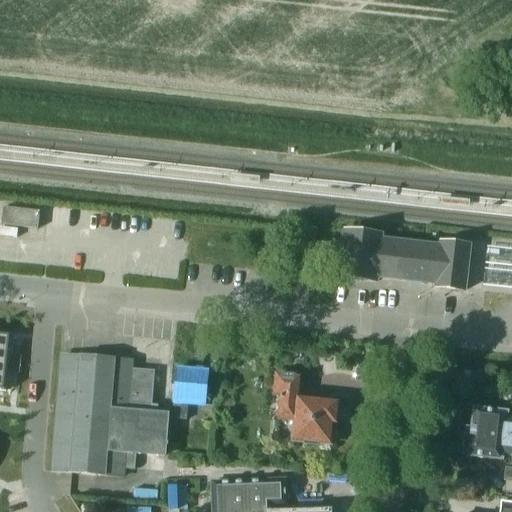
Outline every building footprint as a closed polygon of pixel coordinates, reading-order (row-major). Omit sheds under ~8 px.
[(259,178),(231,175),(231,179),(231,182),(258,185),(259,182),(259,178)] [(441,205),(469,208),(469,205),(470,201),(442,198),(441,202),(441,205)] [(41,212),(3,208),(1,225),(38,230),(41,212)] [(317,230),(299,228),(297,254),(315,256),(317,230)] [(382,237),(344,233),(341,261),(339,279),(378,283),(378,280),(437,286),(437,288),(465,291),(470,247),(439,244),(439,246),(424,245),(381,240),(382,237)] [(511,264),(491,262),(489,283),(511,285),(511,264)] [(0,391),(5,392),(7,373),(8,364),(9,356),(11,337),(0,336),(0,391)] [(9,356),(8,364),(20,366),(20,357),(9,356)] [(165,457),(169,415),(152,413),(155,373),(134,371),(135,365),(131,362),(99,359),(63,356),(60,359),(50,470),(51,472),(122,478),(125,475),(126,467),(134,468),(135,455),(165,457)] [(19,374),(20,366),(8,364),(7,373),(19,374)] [(176,370),(173,410),(204,413),(203,423),(215,424),(217,402),(205,401),(207,372),(176,370)] [(300,377),(277,375),(275,395),(281,396),(279,419),(294,420),(293,441),(330,444),(332,424),(337,424),(339,403),(298,399),(300,377)] [(509,414),(475,409),(471,435),(467,435),(464,455),(504,461),(505,455),(511,455),(511,418),(509,418),(509,414)] [(278,511),(279,507),(287,507),(286,480),(214,482),(214,511),(278,511)] [(511,511),(511,503),(503,502),(501,511),(511,511)]
